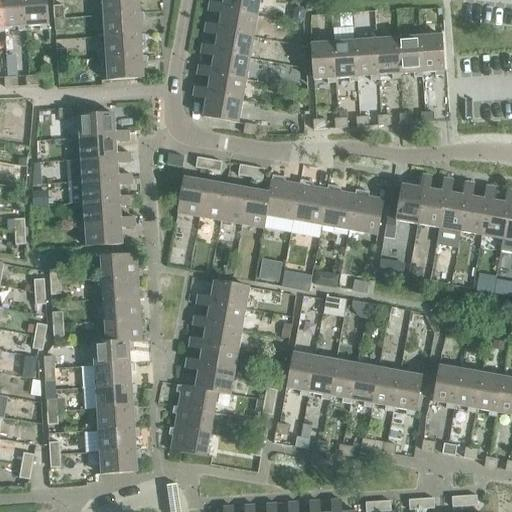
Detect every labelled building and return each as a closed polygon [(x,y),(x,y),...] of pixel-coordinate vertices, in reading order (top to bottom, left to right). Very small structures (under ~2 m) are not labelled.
[(23,0),(2,0),(4,29),(17,28),(17,32),(26,32),(26,27),(23,0)] [(46,0),(23,0),(26,27),(39,27),(39,31),(48,30),(47,26),(48,26),(46,0)] [(101,0),(103,17),(139,14),(138,1),(142,1),(142,0),(101,0)] [(208,13),(220,15),(221,11),(256,17),(259,0),(222,0),(222,5),(210,3),(208,13)] [(53,7),(53,20),(63,19),(63,7),(53,7)] [(293,12),(292,18),(295,24),(299,25),(303,20),(304,14),(301,9),(298,8),(293,12)] [(204,34),(216,37),(217,32),(253,39),(256,17),(221,11),(220,15),(218,27),(206,24),(204,34)] [(103,17),(104,38),(140,36),(139,23),(144,22),(143,14),(139,14),(103,17)] [(63,19),(53,20),(54,32),(64,32),(63,19)] [(200,56),(213,58),(213,54),(249,60),(253,39),(217,32),(216,37),(214,48),(202,46),(200,56)] [(104,38),(105,60),(141,57),(141,44),(145,44),(144,35),(140,36),(104,38)] [(441,37),(419,38),(421,74),(434,74),(434,78),(443,77),(442,73),(443,73),(441,37)] [(419,38),(397,39),(399,76),(412,75),(413,79),(421,78),(421,74),(419,38)] [(397,39),(375,41),(378,77),(391,76),(391,80),(400,80),(399,76),(397,39)] [(375,41),(354,42),(356,79),(369,78),(370,82),(378,81),(378,77),(375,41)] [(354,42),(332,44),(335,80),(348,79),(348,83),(357,83),(356,79),(354,42)] [(335,80),(332,44),(310,45),(313,82),(326,81),(326,85),(335,84),(335,80)] [(55,50),(56,63),(66,62),(65,50),(55,50)] [(196,77),(209,79),(210,75),(245,81),(249,60),(213,54),(213,58),(211,69),(198,67),(196,77)] [(141,57),(105,60),(107,82),(143,79),(142,66),(146,66),(146,57),(141,57)] [(66,62),(56,63),(57,75),(67,75),(66,62)] [(192,98),(205,100),(206,96),(242,103),(245,81),(210,75),(209,79),(207,90),(194,88),(192,98)] [(25,77),(26,87),(39,86),(38,76),(25,77)] [(3,79),(4,89),(17,88),(16,78),(3,79)] [(206,96),(205,100),(202,118),(238,125),(242,103),(206,96)] [(71,119),(71,118),(71,109),(58,110),(58,120),(71,119)] [(420,114),(420,124),(433,123),(433,113),(420,114)] [(77,117),(79,139),(115,137),(115,133),(113,115),(77,117)] [(398,116),(399,125),(412,125),(411,115),(398,116)] [(376,117),(377,127),(390,126),(389,116),(376,117)] [(355,118),(356,128),(369,127),(368,118),(360,118),(355,118)] [(333,120),(334,130),(347,129),(346,119),(333,120)] [(325,130),(325,120),(312,121),(312,131),(325,130)] [(242,134),(255,136),(257,126),(244,124),(242,134)] [(79,139),(80,161),(116,159),(116,155),(115,143),(128,143),(128,132),(115,133),(115,137),(79,139)] [(166,166),(181,169),(184,154),(169,151),(166,166)] [(80,161),(82,183),(118,180),(117,176),(117,165),(130,164),(129,154),(116,155),(116,159),(80,161)] [(18,159),(17,167),(25,167),(26,160),(18,159)] [(195,169),(207,171),(209,161),(196,159),(195,169)] [(209,161),(207,171),(219,173),(221,163),(209,161)] [(34,164),(32,186),(41,186),(40,164),(34,164)] [(237,176),(249,178),(251,168),(239,166),(237,176)] [(251,168),(249,178),(262,181),(264,171),(251,168)] [(82,183),(83,204),(119,202),(119,198),(118,187),(131,186),(131,176),(117,176),(118,180),(82,183)] [(417,226),(438,229),(444,194),(440,193),(429,191),(431,178),(421,176),(419,189),(423,190),(417,226)] [(265,217),(292,221),(299,186),(284,183),(285,179),(271,177),(268,194),(269,194),(265,217)] [(177,215),(198,218),(205,183),(183,179),(177,215)] [(438,229),(459,233),(466,197),(461,197),(450,195),(453,182),(443,180),(440,193),(444,194),(438,229)] [(292,221),(320,226),(326,191),(312,188),(313,184),(299,182),(299,186),(292,221)] [(198,218),(220,222),(226,187),(205,183),(198,218)] [(459,233),(481,237),(487,201),(483,200),(471,198),(474,185),(464,184),(461,197),(466,197),(459,233)] [(320,226),(347,231),(354,196),(339,193),(340,189),(327,186),(326,191),(320,226)] [(395,222),(417,226),(423,190),(419,189),(401,186),(395,222)] [(220,222),(241,226),(247,190),(226,187),(220,222)] [(481,237),(502,240),(508,205),(504,204),(493,202),(495,189),(485,187),(483,200),(487,201),(481,237)] [(263,230),(265,217),(269,194),(268,194),(247,190),(241,226),(263,230)] [(354,191),(354,196),(347,231),(376,236),(383,201),(367,198),(368,194),(354,191)] [(508,205),(502,240),(500,252),(511,254),(511,192),(506,191),(504,204),(508,205)] [(47,192),(31,193),(32,208),(48,207),(47,192)] [(83,204),(84,226),(120,223),(120,220),(119,209),(133,208),(132,197),(119,198),(119,202),(83,204)] [(120,223),(84,226),(86,247),(122,245),(121,230),(134,229),(133,219),(120,220),(120,223)] [(14,220),(14,233),(24,233),(24,220),(14,220)] [(395,228),(394,228),(385,226),(383,239),(393,241),(395,228)] [(24,233),(14,233),(15,246),(25,245),(24,233)] [(100,258),(101,279),(137,277),(141,277),(141,270),(137,271),(136,255),(100,258)] [(231,265),(223,266),(225,277),(233,275),(231,265)] [(412,267),(410,278),(421,280),(422,273),(419,269),(412,267)] [(48,271),(49,283),(59,283),(59,270),(48,271)] [(101,279),(102,301),(138,299),(143,298),(142,292),(138,292),(137,277),(101,279)] [(33,281),(34,293),(44,293),(43,280),(33,281)] [(354,282),(352,292),(366,294),(368,285),(354,282)] [(59,283),(49,283),(50,296),(60,295),(59,283)] [(195,306),(208,308),(209,304),(245,311),(248,289),(213,283),(210,298),(197,296),(195,306)] [(297,289),(297,291),(308,293),(310,284),(306,283),(297,289)] [(44,293),(34,293),(35,306),(45,305),(44,293)] [(104,322),(140,320),(144,320),(144,313),(139,314),(138,299),(102,301),(104,322)] [(191,327),(205,330),(205,326),(241,332),(245,311),(209,304),(208,308),(206,319),(193,317),(191,327)] [(51,314),(52,326),(62,326),(61,313),(51,314)] [(104,322),(105,344),(106,345),(128,343),(128,344),(132,343),(141,343),(141,342),(146,342),(145,335),(141,335),(140,320),(104,322)] [(36,325),(34,337),(44,339),(46,327),(36,325)] [(283,325),(280,338),(289,339),(291,327),(283,325)] [(62,326),(52,326),(53,339),(63,338),(62,326)] [(188,348),(201,351),(201,347),(237,353),(241,332),(205,326),(205,330),(203,341),(190,338),(188,348)] [(44,339),(34,337),(32,350),(42,351),(44,339)] [(493,342),(492,349),(502,351),(503,344),(493,342)] [(92,345),(93,367),(129,365),(129,352),(133,351),(132,343),(128,344),(128,343),(106,345),(105,344),(92,345)] [(184,370),(197,372),(198,368),(233,375),(237,353),(201,347),(201,351),(199,362),(186,360),(184,370)] [(307,398),(308,394),(314,358),(292,354),(286,390),(299,392),(299,396),(307,398)] [(43,358),(43,370),(54,369),(53,357),(43,358)] [(328,402),(329,397),(335,362),(314,358),(308,394),(321,396),(320,400),(328,402)] [(349,406),(350,401),(356,366),(335,362),(329,397),(342,400),(341,404),(349,406)] [(93,367),(95,389),(131,386),(130,373),(134,373),(134,364),(129,365),(93,367)] [(371,409),(371,405),(378,369),(356,366),(350,401),(363,404),(362,408),(371,409)] [(453,411),(454,406),(460,371),(438,367),(432,403),(446,405),(445,409),(453,411)] [(198,368),(197,372),(194,389),(217,394),(230,396),(233,375),(198,368)] [(54,369),(43,370),(44,383),(54,382),(54,370),(54,369)] [(392,413),(393,409),(399,373),(378,369),(371,405),(384,407),(384,412),(392,413)] [(474,414),(475,410),(481,375),(460,371),(454,406),(467,409),(466,413),(474,414)] [(399,373),(393,409),(406,411),(405,415),(413,417),(414,413),(415,413),(421,377),(399,373)] [(495,418),(496,414),(502,378),(481,375),(475,410),(488,412),(487,417),(495,418)] [(511,421),(511,380),(502,378),(496,414),(509,416),(509,421),(511,421)] [(95,389),(96,410),(132,408),(131,395),(136,395),(135,386),(131,386),(95,389)] [(180,394),(177,408),(213,415),(217,394),(194,389),(181,387),(177,386),(175,393),(180,394)] [(266,390),(263,402),(273,404),(276,391),(266,390)] [(45,401),(46,413),(56,413),(56,400),(45,401)] [(273,404),(263,402),(261,414),(271,416),(273,404)] [(96,410),(98,432),(134,429),(133,416),(137,416),(137,408),(132,408),(96,410)] [(176,415),(173,430),(209,436),(213,415),(177,408),(173,408),(172,414),(176,415)] [(56,413),(46,413),(47,426),(57,425),(56,413)] [(275,434),(287,437),(289,427),(276,424),(275,434)] [(98,432),(99,453),(135,451),(134,438),(139,438),(138,429),(134,429),(98,432)] [(209,436),(173,430),(169,429),(168,436),(172,437),(170,451),(205,458),(209,436)] [(254,431),(252,444),(262,446),(264,433),(254,431)] [(294,448),(307,450),(309,440),(296,438),(294,448)] [(360,449),(372,452),(374,442),(361,440),(360,446),(360,449)] [(420,451),(433,453),(435,444),(422,441),(420,451)] [(315,452),(328,454),(330,444),(317,442),(315,452)] [(48,444),(49,457),(59,456),(58,443),(48,444)] [(381,453),(394,456),(395,446),(383,443),(381,453)] [(262,446),(252,444),(250,456),(259,458),(262,446)] [(351,448),(349,458),(358,459),(360,449),(360,446),(352,444),(351,448)] [(442,455),(454,457),(456,447),(443,445),(442,455)] [(337,456),(349,458),(351,448),(338,446),(337,456)] [(463,459),(476,461),(477,451),(465,449),(463,459)] [(140,451),(135,451),(99,453),(100,475),(137,473),(136,460),(140,459),(140,451)] [(23,454),(21,467),(31,468),(33,456),(23,454)] [(59,456),(49,457),(50,469),(60,468),(59,456)] [(483,468),(496,470),(498,460),(485,458),(483,468)] [(31,468),(21,467),(18,479),(28,481),(31,468)] [(464,507),(464,497),(451,498),(452,508),(464,507)] [(476,497),(464,497),(464,507),(477,507),(476,497)] [(433,499),(420,500),(421,510),(434,509),(433,499)] [(421,510),(420,500),(408,501),(409,511),(421,510)] [(340,511),(340,501),(330,501),(330,511),(340,511)] [(319,511),(319,502),(308,503),(309,511),(319,511)] [(390,511),(390,502),(377,503),(377,511),(390,511)] [(297,511),(297,503),(287,504),(287,511),(297,511)] [(377,511),(377,503),(365,504),(365,511),(377,511)]
